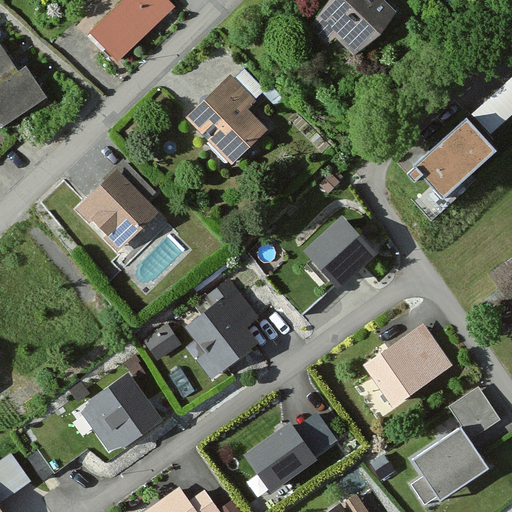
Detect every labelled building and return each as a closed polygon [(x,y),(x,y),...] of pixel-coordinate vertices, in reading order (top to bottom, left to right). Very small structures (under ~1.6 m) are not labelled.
[(161,0),(126,0),(90,34),(124,70),(179,18),(161,0)] [(390,0),(341,0),(314,27),(330,44),(340,35),(360,55),(402,12),(390,0)] [(0,44),(0,79),(17,67),(0,44)] [(0,126),(2,129),(49,94),(24,62),(17,67),(0,79),(0,126)] [(231,79),(189,117),(234,166),(276,128),(231,79)] [(478,114),(409,158),(430,190),(498,145),(478,114)] [(121,164),(73,205),(112,250),(160,208),(121,164)] [(344,216),(304,253),(344,292),(383,255),(344,216)] [(511,253),(484,273),(511,308),(511,253)] [(228,297),(181,329),(216,382),(263,348),(228,297)] [(168,320),(146,335),(157,350),(178,336),(168,320)] [(424,322),(364,367),(397,412),(457,370),(424,322)] [(129,373),(74,410),(111,458),(165,422),(129,373)] [(291,425),(244,459),(272,499),(322,464),(291,425)] [(465,428),(410,462),(442,509),(497,474),(465,428)] [(11,453),(0,460),(0,498),(2,501),(14,493),(31,481),(11,453)] [(195,511),(177,489),(144,511),(195,511)]
